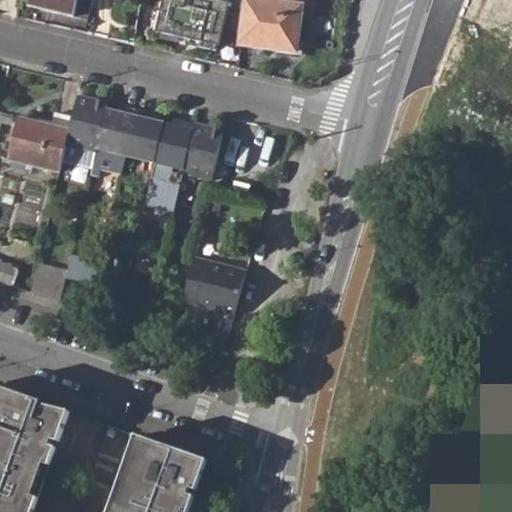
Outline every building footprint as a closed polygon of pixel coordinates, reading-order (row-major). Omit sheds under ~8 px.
[(30,0),(29,8),(72,18),(75,0),(30,0)] [(231,0),(231,3),(217,0),(193,0),(192,0),(165,0),(157,38),(177,42),(178,38),(187,40),(187,45),(218,51),(219,47),(221,47),(222,42),(241,46),(247,2),(246,0),(231,0)] [(240,49),(260,52),(261,45),(296,49),(301,9),(247,2),(241,46),(240,49)] [(98,152),(107,114),(109,106),(80,100),(71,136),(64,163),(93,170),(98,152)] [(127,160),(139,114),(125,111),(124,118),(107,114),(98,152),(127,160)] [(157,165),(166,128),(151,124),(153,117),(139,114),(127,160),(157,165)] [(170,185),(174,169),(185,172),(196,128),(178,123),(176,130),(166,128),(157,165),(148,203),(176,210),(181,187),(170,185)] [(19,125),(9,167),(60,179),(64,163),(71,136),(19,125)] [(196,128),(185,172),(184,177),(211,183),(222,133),(196,128)] [(176,210),(148,203),(146,208),(174,215),(176,210)] [(232,321),(244,276),(191,262),(180,307),(232,321)] [(14,271),(0,265),(0,282),(7,286),(14,271)] [(37,272),(31,296),(59,304),(66,279),(37,272)] [(120,317),(147,323),(153,299),(126,293),(120,317)] [(0,407),(59,429),(55,440),(61,442),(72,413),(0,387),(0,407)] [(0,511),(29,511),(53,446),(55,440),(59,429),(0,407),(0,511)] [(185,511),(191,495),(193,490),(199,492),(204,478),(198,476),(204,459),(137,436),(109,511),(185,511)] [(36,511),(59,448),(53,446),(29,511),(36,511)] [(191,495),(185,511),(191,511),(196,497),(191,495)]
